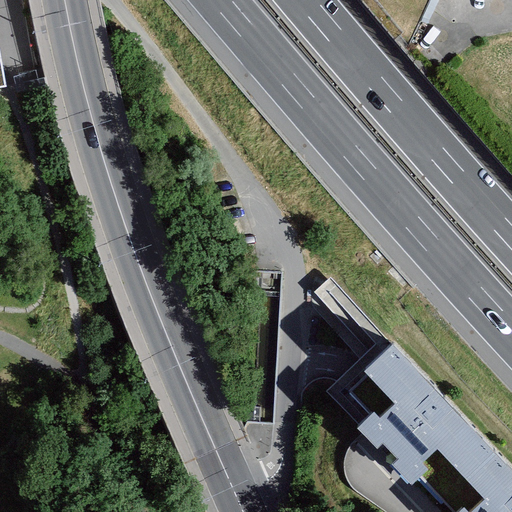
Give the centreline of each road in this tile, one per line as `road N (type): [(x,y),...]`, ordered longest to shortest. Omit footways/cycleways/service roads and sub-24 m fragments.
road 1 (secondary): [(243,511),(122,225),(65,0)]
road 2 (motorway): [(220,0),(511,332)]
road 3 (motorway): [(511,236),(305,0)]
